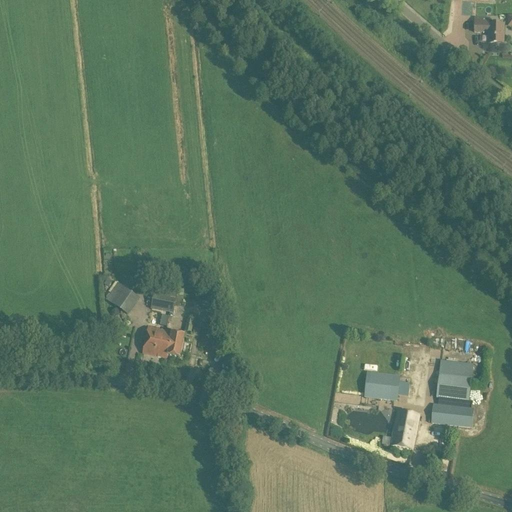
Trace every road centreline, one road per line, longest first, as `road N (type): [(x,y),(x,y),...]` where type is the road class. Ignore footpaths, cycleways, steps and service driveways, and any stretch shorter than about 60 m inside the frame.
road 1 (unclassified): [(511,505),(342,451),(202,393),(0,374)]
road 2 (unclassified): [(511,98),(394,0)]
